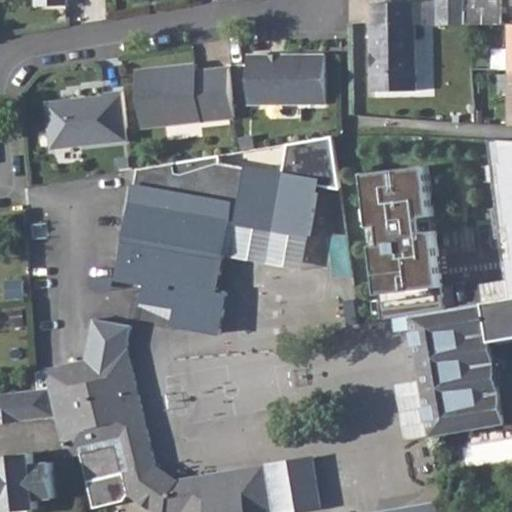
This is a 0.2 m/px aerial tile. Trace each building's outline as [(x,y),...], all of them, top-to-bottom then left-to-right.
[(466,0),(438,0),(439,24),(466,25),(466,23),(466,0)] [(466,0),(466,23),(504,24),(504,0),(466,0)] [(423,2),(373,3),(373,53),(375,52),(376,67),(373,67),(373,90),(415,90),(415,23),(423,23),(423,2)] [(511,67),(511,47),(493,48),(493,68),(511,67)] [(269,59),(269,54),(249,54),(251,104),(327,103),(325,53),(284,54),(284,59),(269,59)] [(198,63),(170,66),(171,75),(199,72),(198,63)] [(171,75),(170,66),(136,70),(143,129),(235,119),(229,68),(212,70),(199,72),(171,75)] [(128,139),(122,89),(104,91),(104,93),(69,98),(69,103),(46,105),(51,147),(128,139)] [(333,133),(139,167),(136,185),(131,184),(126,214),(131,215),(120,277),(151,282),(143,299),(179,305),(176,323),(221,330),(228,290),(219,288),(225,252),(225,251),(203,247),(205,238),(214,237),(221,234),(227,227),(230,219),(260,224),(259,229),(288,234),(289,229),(310,233),(318,189),(311,188),(312,184),(341,186),(333,133)] [(511,140),(498,140),(511,254),(511,140)] [(367,173),(384,320),(394,318),(412,315),(447,309),(438,230),(428,231),(426,217),(436,216),(430,165),(367,173)] [(428,231),(438,230),(436,216),(426,217),(428,231)] [(305,266),(310,233),(289,229),(288,234),(259,229),(260,224),(230,219),(227,227),(221,234),(214,237),(205,238),(203,247),(225,251),(225,252),(305,266)] [(24,277),(6,279),(8,296),(26,294),(24,277)] [(511,298),(484,303),(490,337),(511,333),(511,298)] [(447,309),(412,315),(418,357),(431,436),(505,423),(490,337),(484,303),(447,309)] [(157,465),(128,349),(133,324),(94,317),(86,359),(38,371),(39,386),(41,386),(50,385),(57,415),(67,456),(81,452),(88,478),(125,469),(126,472),(143,483),(157,465)] [(41,386),(39,386),(42,416),(57,415),(50,385),(41,386)] [(0,390),(0,420),(42,416),(39,386),(15,389),(0,390)] [(37,497),(55,495),(50,458),(31,460),(29,450),(0,453),(0,507),(3,511),(10,510),(13,506),(28,504),(31,508),(39,507),(37,497)] [(316,457),(267,465),(275,511),(303,511),(325,508),(316,457)] [(131,490),(161,511),(166,511),(170,502),(166,500),(179,480),(157,465),(143,483),(126,472),(131,490)] [(170,502),(166,511),(181,511),(185,511),(275,511),(267,465),(179,480),(166,500),(170,502)] [(376,511),(375,511),(428,511),(429,511),(435,507),(444,505),(443,500),(376,511)]
